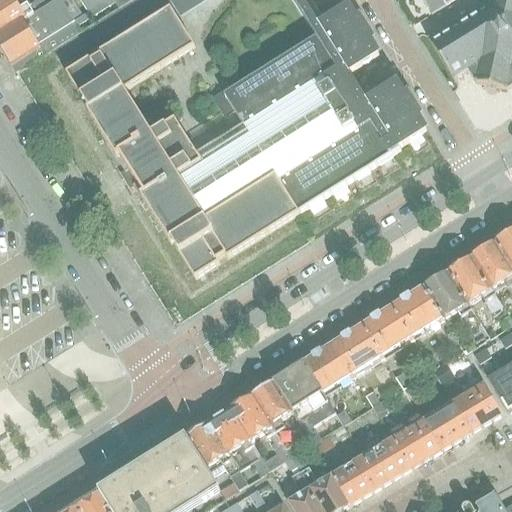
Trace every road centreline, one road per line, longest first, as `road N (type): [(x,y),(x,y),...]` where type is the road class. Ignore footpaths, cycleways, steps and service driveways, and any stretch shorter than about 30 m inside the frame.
road 1 (secondary): [(488,171),(199,354),(173,394)]
road 2 (secondary): [(173,394),(221,383),(504,197)]
road 3 (residential): [(161,380),(0,132)]
road 4 (secondary): [(173,394),(0,508)]
road 5 (residential): [(380,0),(488,171)]
